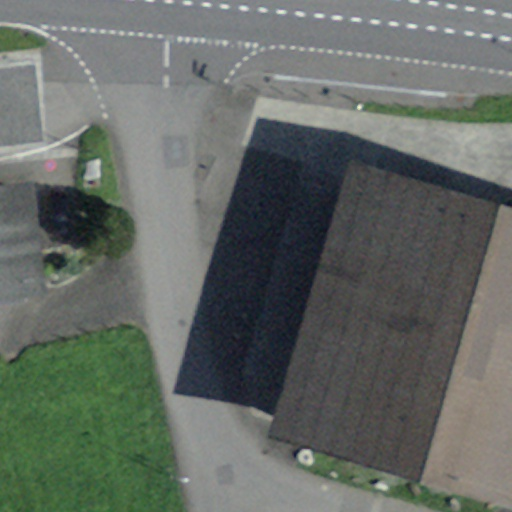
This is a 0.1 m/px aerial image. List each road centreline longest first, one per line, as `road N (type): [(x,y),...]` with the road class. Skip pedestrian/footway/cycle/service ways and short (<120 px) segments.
road 1 (residential): [(167,0),(165,98),(202,440)]
road 2 (residential): [(444,511),(202,440)]
road 3 (primary): [(309,0),(511,25)]
